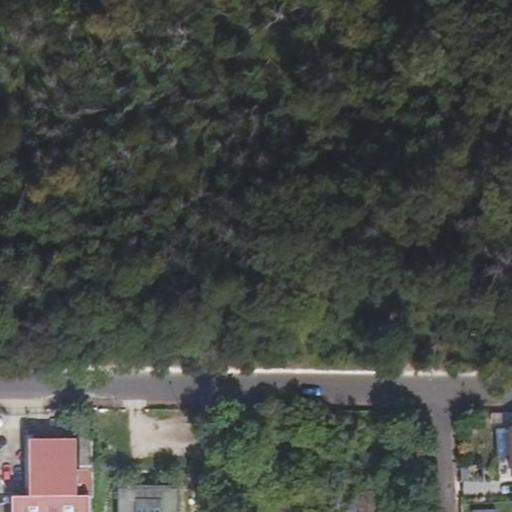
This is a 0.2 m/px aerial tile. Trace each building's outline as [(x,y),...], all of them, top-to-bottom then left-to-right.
[(511,433),(496,434),(498,461),(511,460),(511,433)] [(95,468),(95,436),(84,435),(83,468),(95,468)] [(94,511),(95,475),(79,474),(72,474),(72,441),(33,441),(33,467),(38,471),(38,497),(33,497),(0,497),(0,511),(94,511)] [(230,511),(242,448),(232,446),(219,511),(230,511)] [(119,511),(181,511),(182,473),(119,473),(119,511)] [(378,511),(378,498),(362,498),(362,511),(378,511)]
